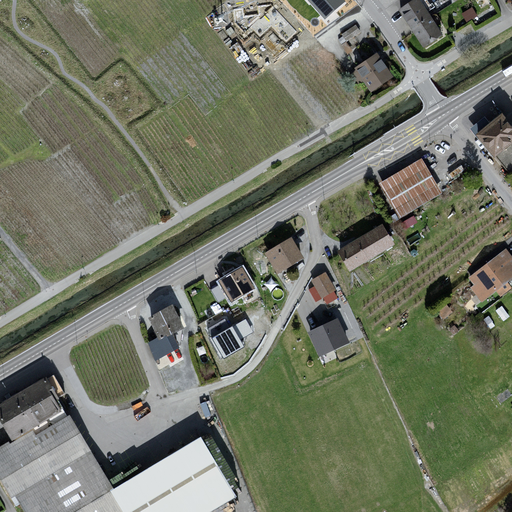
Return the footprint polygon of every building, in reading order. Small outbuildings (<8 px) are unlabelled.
[(345,1),(344,0),(308,0),(325,19),(345,1)] [(420,0),(415,0),(400,10),(425,47),(444,34),(420,0)] [(341,31),(346,40),(362,33),(357,23),(341,31)] [(377,53),(355,68),(371,91),(393,76),(377,53)] [(495,115),(469,134),(486,157),(511,137),(495,115)] [(423,157),(380,180),(400,216),(443,193),(423,157)] [(377,226),(333,250),(343,272),(389,246),(377,226)] [(285,239),(260,254),(273,275),(299,259),(285,239)] [(511,261),(502,251),(463,280),(480,303),(511,279),(511,261)] [(236,269),(215,281),(227,304),(248,290),(236,269)] [(320,275),(309,281),(318,298),(330,291),(320,275)] [(151,338),(145,342),(153,360),(161,356),(166,365),(181,357),(168,334),(179,328),(167,306),(142,319),(151,338)] [(246,319),(233,326),(240,339),(254,332),(246,319)] [(339,319),(309,332),(320,356),(349,342),(339,319)] [(233,326),(212,338),(224,359),(245,347),(240,339),(233,326)] [(40,376),(0,400),(0,432),(7,444),(0,447),(0,484),(17,511),(213,511),(236,499),(195,432),(107,485),(40,376)]
